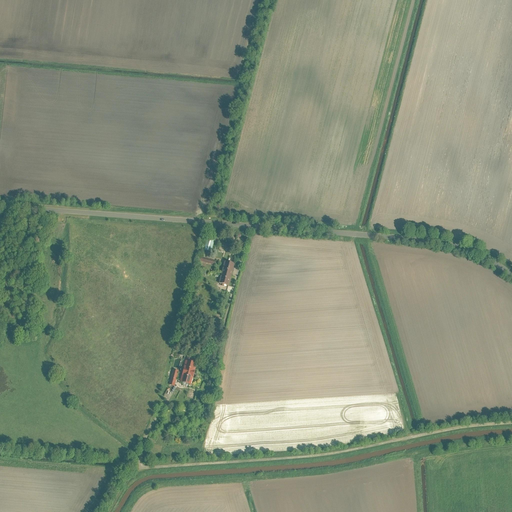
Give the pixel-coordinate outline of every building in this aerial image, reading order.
[(211,253),(215,241),(208,239),(204,251),(211,253)] [(216,260),(200,257),(199,263),(215,267),(216,260)] [(230,284),(236,265),(223,262),(218,281),(230,284)] [(192,383),(198,362),(186,359),(180,380),(192,383)] [(180,370),(175,368),(172,378),(177,379),(180,370)]
